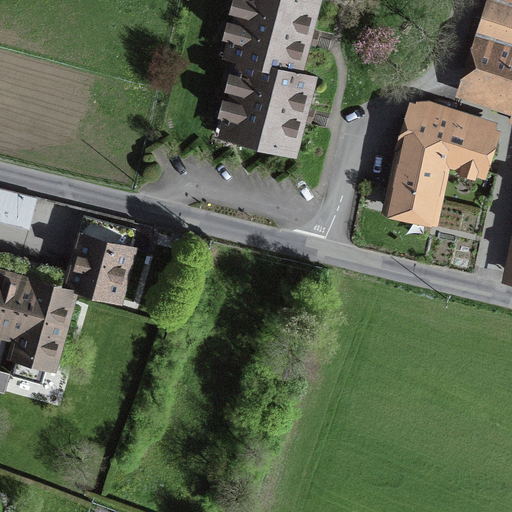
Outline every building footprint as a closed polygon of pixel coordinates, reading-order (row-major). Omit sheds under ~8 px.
[(326,0),(237,0),(225,52),(236,56),(308,74),(326,0)] [(511,0),(486,0),(475,36),(511,47),(511,0)] [(511,121),(511,47),(475,36),(454,103),(511,121)] [(323,77),(308,74),(236,56),(216,135),(304,157),(323,77)] [(381,216),(434,230),(449,172),(485,181),(499,125),(410,102),(381,216)] [(0,181),(0,216),(30,225),(38,192),(0,181)] [(439,219),(456,226),(464,205),(447,199),(439,219)] [(137,227),(87,213),(66,288),(75,291),(116,302),(137,227)] [(511,222),(498,276),(511,279),(511,222)] [(66,288),(0,269),(0,325),(19,330),(8,370),(49,382),(75,291),(66,288)] [(10,373),(0,370),(0,388),(5,390),(10,373)]
